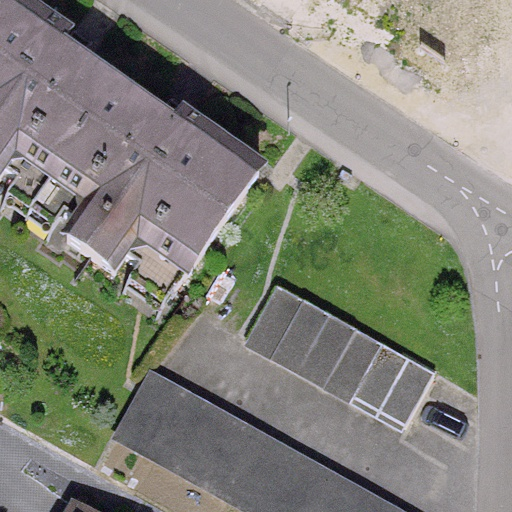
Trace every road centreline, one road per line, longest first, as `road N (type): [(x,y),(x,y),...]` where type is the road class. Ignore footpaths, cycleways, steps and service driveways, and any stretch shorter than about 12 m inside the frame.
road 1 (residential): [(511,223),(195,0)]
road 2 (residential): [(496,511),(498,286),(511,257)]
